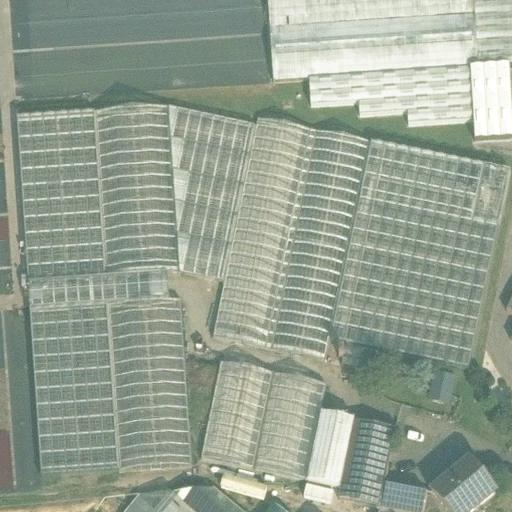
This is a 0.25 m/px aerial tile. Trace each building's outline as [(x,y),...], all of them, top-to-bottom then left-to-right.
[(511,0),(266,0),(273,85),(309,83),(311,110),(358,107),(359,120),(407,116),(408,129),(473,125),(474,145),(511,142),(511,119),(511,108),(511,107),(511,78),(510,78),(509,70),(511,69),(511,0)] [(168,111),(94,116),(17,121),(41,480),(118,475),(119,475),(192,470),(181,304),(169,305),(167,278),(180,278),(223,286),(255,129),(168,111)] [(510,174),(370,145),(257,122),(255,129),(223,286),(212,341),(325,365),(330,343),(345,347),(345,348),(382,355),(382,354),(469,372),(510,174)] [(382,355),(345,348),(341,368),(378,375),(382,355)] [(326,388),(221,366),(201,463),(341,492),(355,424),(320,417),(326,388)] [(453,380),(435,376),(432,394),(450,398),(453,380)] [(395,432),(355,424),(341,492),(339,503),(382,511),(422,511),(426,496),(384,488),(395,432)] [(470,465),(432,497),(444,511),(476,511),(496,496),(470,465)] [(239,511),(215,492),(170,497),(139,498),(127,511),(239,511)]
